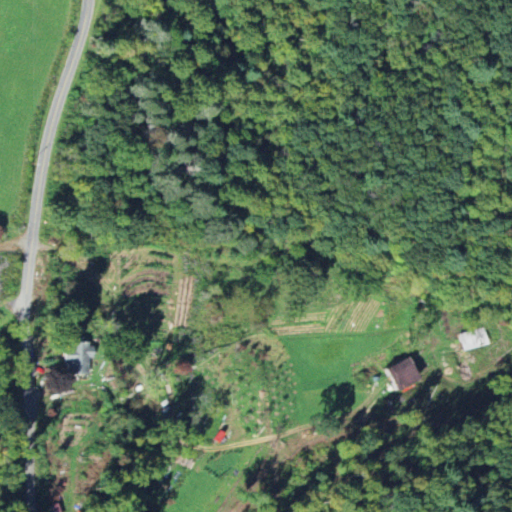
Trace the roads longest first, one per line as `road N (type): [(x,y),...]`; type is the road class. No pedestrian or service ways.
road 1 (residential): [(35,511),(22,309),(32,236)]
road 2 (residential): [(32,236),(42,146),(87,0)]
